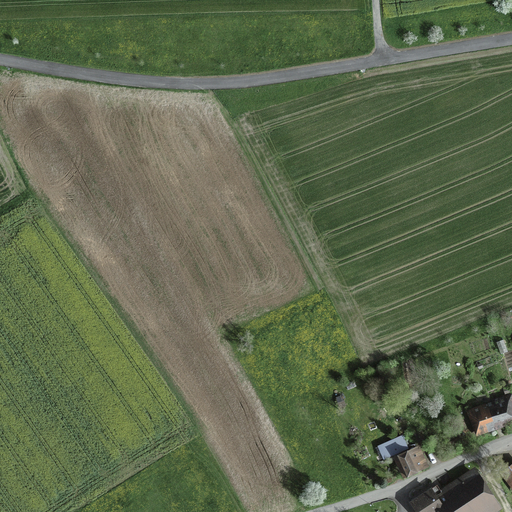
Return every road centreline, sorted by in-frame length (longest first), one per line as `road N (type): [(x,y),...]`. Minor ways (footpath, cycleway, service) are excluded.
road 1 (unclassified): [(381,61),(195,87),(0,61)]
road 2 (residential): [(333,511),(511,442)]
road 3 (unclassified): [(511,41),(381,61)]
